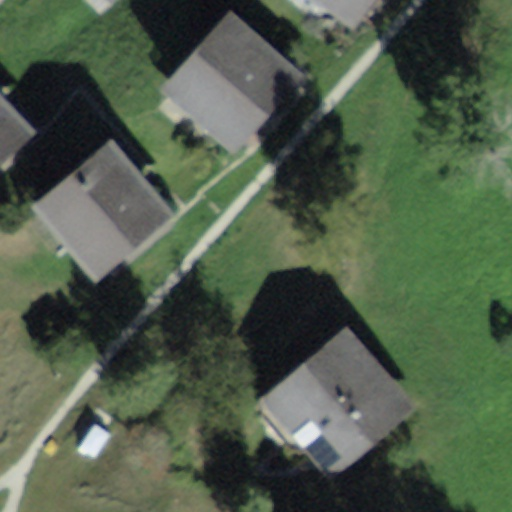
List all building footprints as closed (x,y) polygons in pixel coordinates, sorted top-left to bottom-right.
[(384,0),(315,0),(360,33),(384,0)] [(309,76),(235,11),(163,92),(238,157),(309,76)] [(0,175),(39,142),(0,96),(0,175)] [(179,215),(115,141),(37,207),(101,282),(179,215)] [(422,413),(350,325),(261,397),(333,485),(422,413)]
